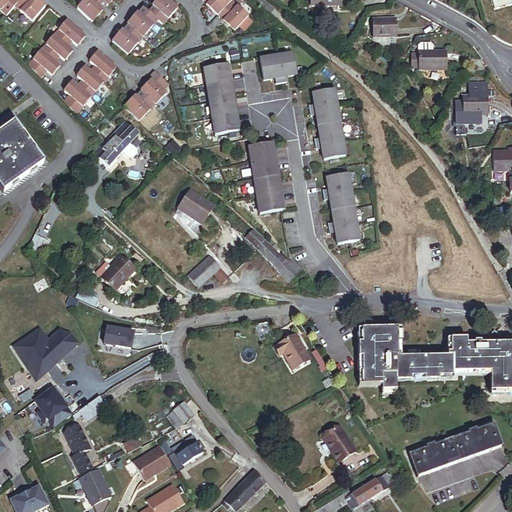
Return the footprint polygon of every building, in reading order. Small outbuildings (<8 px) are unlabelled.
[(0,0),(0,8),(7,15),(14,6),(17,3),(13,0),(0,0)] [(20,0),(17,3),(14,6),(32,22),(43,10),(36,4),(39,1),(37,0),(29,0),(28,2),(26,0),(20,0)] [(103,0),(88,0),(79,9),(91,20),(97,14),(99,16),(105,11),(103,10),(108,5),(107,3),(103,0)] [(160,22),(164,25),(179,8),(170,0),(163,0),(161,3),(158,1),(154,6),(156,9),(151,14),(160,22)] [(231,4),(226,0),(203,0),(203,1),(207,5),(206,6),(211,11),(213,9),(220,15),(231,4)] [(45,7),(39,1),(36,4),(43,10),(45,7)] [(247,20),(231,4),(220,15),(219,17),(223,21),(222,22),(227,27),(229,25),(236,31),(247,20)] [(132,28),(144,39),(160,22),(151,14),(149,12),(146,9),(141,15),(140,14),(135,19),(137,21),(132,28)] [(213,9),(211,11),(218,18),(219,17),(220,15),(213,9)] [(97,14),(91,20),(93,22),(99,16),(97,14)] [(395,15),(371,15),(371,33),(394,34),(395,15)] [(135,19),(129,25),(130,26),(132,28),(137,21),(135,19)] [(68,21),(55,35),(68,47),(73,42),(78,46),(86,37),(68,21)] [(229,25),(227,27),(234,34),(236,31),(229,25)] [(116,45),(129,56),(144,39),(132,28),(130,26),(126,31),(125,30),(120,36),(122,38),(116,45)] [(55,35),(42,50),(55,61),(60,56),(65,61),(73,51),(68,47),(55,35)] [(122,38),(120,36),(114,42),(116,45),(122,38)] [(444,67),(444,49),(432,49),(433,43),(430,40),(420,40),(418,42),(417,51),(417,64),(417,66),(444,67)] [(42,50),(28,66),(41,77),(47,71),(52,75),(60,66),(55,61),(42,50)] [(91,72),(104,84),(117,69),(99,53),(91,62),(96,67),(91,72)] [(262,63),(265,85),(274,84),(274,82),(277,81),(277,88),(287,87),(286,80),(289,80),(289,82),(299,81),(296,59),(262,63)] [(78,86),(90,98),(104,84),(91,72),(86,67),(77,76),(82,81),(78,86)] [(229,71),(205,75),(206,79),(204,79),(206,87),(207,87),(208,95),(207,96),(208,104),(210,104),(211,112),(209,112),(211,121),(212,121),(214,129),(213,129),(214,138),(215,137),(216,142),(240,138),(239,132),(236,133),(236,130),(240,129),(237,112),(233,113),(233,111),(235,110),(233,99),(231,100),(230,96),(234,96),(232,79),(228,80),(227,77),(230,76),(229,71)] [(145,94),(156,106),(169,94),(166,90),(170,86),(158,73),(152,79),(154,81),(149,86),(151,88),(145,94)] [(63,101),(76,113),(90,98),(78,86),(73,81),(64,90),(69,95),(63,101)] [(149,86),(143,92),(144,93),(145,94),(151,88),(149,86)] [(128,110),(139,122),(156,106),(145,94),(144,93),(139,98),(137,97),(132,102),(134,104),(128,110)] [(486,96),(461,95),(461,114),(486,114),(486,96)] [(323,158),(325,167),(346,163),(335,96),(313,100),(314,109),(316,108),(317,112),(310,113),(312,122),(319,121),(319,124),(317,124),(320,142),(322,142),(323,145),(316,146),(318,156),(324,155),(325,158),(323,158)] [(126,108),(128,110),(134,104),(132,102),(126,108)] [(14,123),(0,133),(0,189),(3,194),(44,165),(14,123)] [(125,124),(94,155),(108,169),(139,136),(125,124)] [(273,149),(249,153),(250,158),(249,158),(250,166),(251,165),(253,174),(251,175),(252,183),(254,182),(255,191),(253,191),(255,200),(257,200),(258,207),(256,208),(258,216),(259,216),(260,220),(283,217),(282,211),(280,211),(280,209),(284,208),(281,191),(277,192),(277,189),(279,189),(277,177),(274,178),(274,175),(278,174),(276,158),(271,158),(271,156),(274,155),(273,149)] [(511,155),(497,155),(496,175),(511,175),(511,155)] [(349,180),(327,183),(328,192),(330,192),(331,195),(324,196),(326,206),(332,205),(333,207),(331,208),(334,226),(336,226),(337,229),(330,230),(332,239),(339,238),(339,241),(337,241),(339,251),(360,247),(349,180)] [(191,193),(178,211),(203,228),(215,210),(191,193)] [(262,238),(254,230),(245,240),(291,283),(303,271),(290,258),(286,262),(262,239),(262,238)] [(28,251),(42,256),(47,241),(34,236),(28,251)] [(211,257),(188,277),(198,289),(214,275),(222,285),(229,279),(211,257)] [(137,273),(123,260),(114,270),(108,264),(96,276),(117,295),(137,273)] [(100,296),(82,288),(79,295),(80,296),(93,301),(97,303),(100,296)] [(97,303),(93,301),(80,296),(79,295),(77,299),(95,308),(97,303)] [(75,309),(77,302),(70,299),(68,306),(75,309)] [(365,326),(365,386),(385,386),(385,392),(399,392),(399,377),(456,377),(455,373),(492,373),(493,392),(511,391),(511,340),(504,340),(503,339),(505,337),(497,330),(493,334),(489,330),(483,334),(483,337),(476,338),(476,339),(476,340),(471,340),(471,336),(455,336),(454,350),(452,349),(452,353),(441,353),(401,352),(401,326),(365,326)] [(126,354),(130,334),(108,329),(103,350),(126,354)] [(39,382),(79,346),(67,334),(63,338),(57,330),(46,340),(36,330),(12,351),(39,382)] [(292,337),(276,347),(282,357),(292,372),(308,362),(292,337)] [(282,357),(276,347),(272,350),(278,360),(282,357)] [(71,417),(53,391),(34,404),(40,413),(37,415),(44,426),(48,423),(52,430),(71,417)] [(85,422),(108,406),(102,397),(79,413),(85,422)] [(184,407),(192,418),(199,412),(191,402),(184,407)] [(183,407),(167,420),(176,431),(185,424),(186,426),(194,420),(192,418),(184,407),(183,407)] [(428,446),(411,452),(419,474),(503,445),(496,422),(478,429),(477,427),(470,429),(471,431),(437,443),(436,441),(428,444),(428,446)] [(130,431),(127,423),(119,426),(123,434),(130,431)] [(339,426),(323,437),(340,462),(356,452),(339,426)] [(71,455),(82,477),(92,472),(84,454),(89,452),(78,428),(64,435),(73,454),(71,455)] [(182,467),(203,455),(200,450),(204,448),(201,442),(197,445),(192,437),(172,449),(182,467)] [(140,448),(136,440),(123,446),(127,454),(140,448)] [(170,468),(159,451),(133,467),(144,484),(170,468)] [(112,464),(125,458),(124,454),(110,460),(112,464)] [(111,501),(99,472),(78,481),(90,509),(91,509),(92,511),(105,511),(108,507),(107,503),(111,501)] [(237,488),(225,503),(229,507),(234,511),(235,511),(266,483),(255,472),(237,488)] [(360,484),(342,495),(345,501),(351,511),(352,511),(394,487),(393,485),(395,483),(393,481),(391,483),(385,474),(362,488),(360,484)] [(174,511),(183,506),(172,488),(147,504),(151,510),(146,511),(174,511)] [(25,493),(34,511),(45,511),(51,509),(41,489),(33,493),(32,490),(25,493)] [(12,503),(16,511),(34,511),(25,493),(18,497),(19,499),(12,503)] [(342,495),(335,499),(339,505),(345,501),(342,495)] [(335,499),(314,511),(333,511),(340,508),(339,505),(335,499)]
